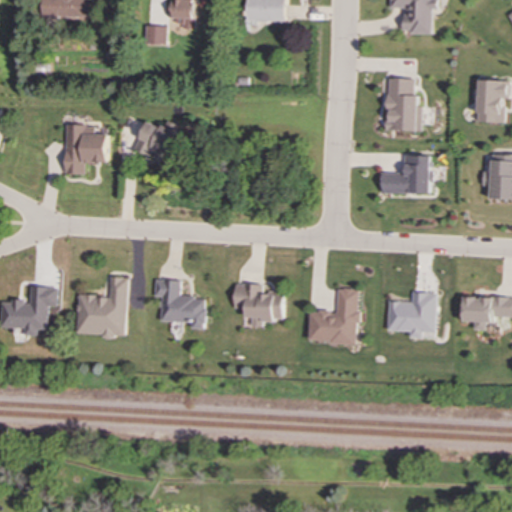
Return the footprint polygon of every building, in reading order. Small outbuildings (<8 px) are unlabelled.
[(95,0),(44,0),(44,17),(95,18),(95,0)] [(172,0),(172,18),(182,18),(182,29),(196,29),(196,0),(172,0)] [(287,21),(287,0),(248,0),(248,24),(257,24),(257,20),(287,21)] [(435,33),(435,9),(440,9),(440,0),(393,0),(393,8),(407,8),(407,33),(435,33)] [(169,44),(169,26),(149,26),(148,44),(169,44)] [(424,131),(425,96),(417,96),(417,79),(390,78),(389,131),(424,131)] [(480,122),(507,123),(508,99),(511,99),(511,81),(481,81),(480,122)] [(151,157),(152,153),(175,162),(185,135),(148,121),(136,151),(151,157)] [(67,174),(86,174),(86,163),(109,163),(109,135),(87,134),(87,125),(67,125),(67,174)] [(493,199),(511,200),(511,154),(511,156),(495,155),(494,172),(486,172),(486,185),(494,186),(493,199)] [(384,193),(434,194),(434,156),(408,155),(407,174),(384,173),(384,193)] [(128,338),(131,278),(113,277),(112,296),(81,295),(79,334),(105,335),(105,337),(128,338)] [(163,321),(194,322),(194,329),(207,329),(209,298),(182,297),(183,281),(158,280),(157,297),(164,297),(163,321)] [(237,284),(237,309),(249,309),(249,317),(254,317),(254,327),(266,327),(266,322),(278,322),(278,319),(286,319),(286,295),(265,295),(265,284),(237,284)] [(3,328),(27,328),(27,335),(40,336),(40,330),(50,330),(51,306),(60,306),(60,288),(33,287),(32,302),(4,301),(3,328)] [(360,343),(360,324),(362,324),(363,290),(340,289),(339,312),(313,311),(312,342),(360,343)] [(440,294),(415,293),(415,302),(391,302),(390,331),(412,332),(412,337),(425,338),(426,333),(438,333),(440,294)] [(511,319),(511,297),(466,297),(466,322),(477,322),(477,330),(489,330),(489,319),(511,319)]
